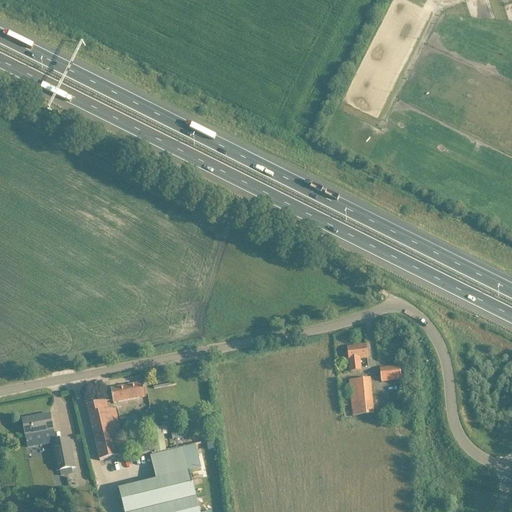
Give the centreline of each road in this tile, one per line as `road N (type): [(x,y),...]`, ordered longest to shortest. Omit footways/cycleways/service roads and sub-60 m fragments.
road 1 (unclassified): [(0,390),(390,314),(416,318),(440,352),(467,447),(509,470)]
road 2 (motorway): [(511,290),(0,32)]
road 3 (motorway): [(0,62),(511,317)]
